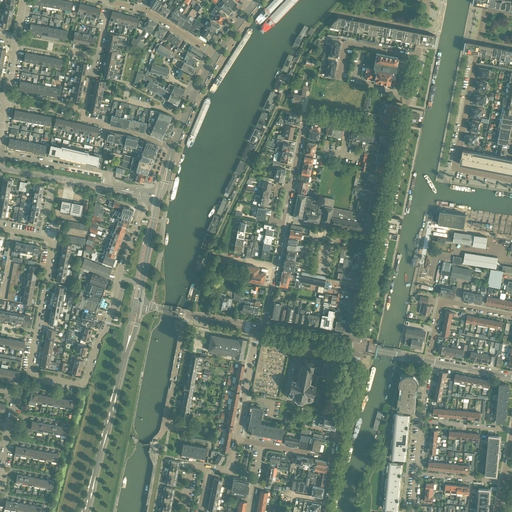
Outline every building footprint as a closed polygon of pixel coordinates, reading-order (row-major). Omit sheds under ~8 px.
[(157,0),(153,0),(150,7),(154,9),(159,3),(157,1),(157,0)] [(222,0),(232,9),(237,3),(234,0),(222,0)] [(228,14),(232,10),(222,1),(218,6),(228,14)] [(162,14),(166,7),(167,5),(166,4),(166,3),(165,3),(163,6),(161,4),(157,11),(162,14)] [(82,18),(85,5),(80,4),(77,13),(81,14),(80,17),(82,18)] [(195,10),(200,13),(203,8),(198,4),(195,10)] [(88,16),(90,6),(85,5),(82,18),(84,18),(85,15),(88,16)] [(168,8),(166,7),(162,14),(166,17),(172,8),(173,7),(170,5),(168,8)] [(221,9),(216,6),(211,13),(214,15),(212,18),(213,19),(220,24),(223,20),(222,20),(225,16),(219,11),(221,9)] [(101,9),(96,8),(92,20),(94,21),(95,17),(99,18),(101,9)] [(178,11),(176,9),(175,9),(173,12),(172,11),(167,18),(172,21),(178,11)] [(115,22),(117,13),(112,11),(109,23),(111,24),(112,21),(115,22)] [(176,23),(182,14),(183,13),(178,11),(172,21),(176,23)] [(125,24),(128,15),(123,14),(119,26),(121,27),(122,24),(125,24)] [(176,23),(181,26),(186,17),(185,17),(186,16),(182,14),(176,23)] [(181,26),(186,30),(192,21),(189,19),(190,16),(188,15),(186,17),(181,26)] [(139,18),(133,17),(130,29),(132,30),(133,26),(136,27),(139,18)] [(341,17),(337,17),(328,26),(339,28),(341,17)] [(146,31),(153,20),(148,18),(145,22),(140,20),(138,28),(142,29),(146,31)] [(157,23),(153,20),(146,31),(150,34),(157,23)] [(216,32),(220,26),(210,20),(206,25),(216,32)] [(10,29),(11,22),(3,21),(2,27),(0,26),(0,30),(5,31),(6,30),(7,30),(7,28),(10,29)] [(206,26),(200,22),(198,26),(197,28),(203,32),(201,35),(208,40),(211,36),(212,37),(215,32),(206,26)] [(157,37),(159,34),(163,27),(159,24),(154,31),(156,32),(154,35),(157,37)] [(197,28),(198,26),(195,24),(190,32),(193,34),(197,28)] [(308,27),(304,25),(292,46),(296,49),(308,27)] [(167,30),(163,27),(159,34),(160,35),(158,38),(161,40),(167,30)] [(78,42),(81,29),(79,29),(78,32),(75,32),(73,41),(78,42)] [(169,41),(174,34),(169,31),(165,38),(166,39),(165,41),(166,41),(167,39),(169,41)] [(412,31),(410,42),(416,43),(417,37),(418,33),(418,32),(412,31)] [(418,33),(417,37),(421,38),(436,41),(437,36),(435,36),(428,34),(422,33),(418,32),(418,33)] [(109,33),(108,39),(121,41),(122,39),(118,39),(119,35),(109,33)] [(174,44),(178,37),(174,34),(169,41),(171,42),(172,43),(174,44)] [(183,39),(178,37),(174,44),(176,45),(175,47),(176,47),(177,45),(178,46),(183,39)] [(417,37),(416,43),(419,44),(426,45),(433,46),(435,46),(436,41),(421,38),(417,37)] [(339,39),(331,38),(330,47),(339,48),(340,49),(341,45),(339,45),(340,42),(338,42),(339,39)] [(179,48),(182,49),(183,50),(187,42),(184,40),(179,48)] [(467,42),(465,41),(464,47),(477,49),(480,50),(481,44),(478,44),(467,42)] [(116,49),(117,46),(107,44),(106,49),(119,52),(119,50),(116,49)] [(176,53),(170,50),(160,44),(156,51),(172,60),(176,53)] [(487,46),(481,44),(480,50),(479,55),(485,56),(487,46)] [(189,49),(187,52),(193,56),(194,54),(200,58),(203,53),(193,46),(190,50),(189,49)] [(339,48),(330,47),(328,57),(335,59),(336,56),(337,57),(338,54),(339,54),(340,50),(338,50),(339,48)] [(477,49),(464,47),(463,52),(465,52),(472,54),(476,55),(479,55),(480,50),(477,49)] [(192,57),(193,56),(187,52),(184,58),(187,59),(186,62),(193,66),(196,60),(192,58),(192,57)] [(293,56),(290,54),(282,70),(286,71),(293,56)] [(394,75),(393,73),(394,71),(395,71),(398,58),(376,54),(373,67),(375,67),(375,69),(366,67),(364,78),(374,80),(389,84),(389,83),(397,85),(398,80),(398,81),(399,76),(394,75)] [(116,60),(117,57),(107,55),(106,60),(119,63),(119,61),(116,60)] [(180,68),(181,68),(184,62),(182,61),(174,56),(170,63),(180,68)] [(335,59),(328,57),(326,66),(335,68),(336,68),(337,65),(335,64),(336,62),(335,61),(335,59)] [(77,64),(77,67),(86,69),(87,64),(74,61),(74,63),(77,64)] [(195,68),(184,62),(181,68),(192,74),(195,68)] [(152,64),(150,72),(167,76),(169,69),(152,64)] [(114,71),(115,68),(105,66),(104,71),(117,74),(117,72),(114,71)] [(335,68),(326,66),(326,67),(327,68),(325,77),(331,79),(332,76),(333,76),(334,74),(335,74),(336,70),(334,70),(335,68)] [(489,77),(490,70),(480,68),(479,68),(478,72),(479,72),(478,75),(481,76),(480,79),(487,80),(488,77),(489,77)] [(191,75),(180,70),(177,77),(179,78),(179,79),(187,83),(189,79),(191,75)] [(84,80),(85,75),(72,72),(72,74),(75,75),(74,78),(84,80)] [(134,81),(138,82),(139,80),(139,78),(140,78),(141,79),(142,77),(144,78),(145,76),(137,72),(136,75),(135,78),(135,79),(134,81)] [(286,75),(281,72),(273,90),(277,92),(286,75)] [(150,90),(154,83),(151,81),(152,79),(148,77),(143,85),(146,87),(150,90)] [(96,80),(95,85),(107,88),(108,86),(105,85),(105,82),(96,80)] [(488,83),(477,81),(477,82),(476,82),(476,86),(476,89),(479,89),(479,93),(485,94),(488,83)] [(82,90),(83,85),(70,82),(70,84),(73,85),(72,88),(82,90)] [(154,92),(158,85),(159,84),(157,84),(154,83),(150,90),(154,92)] [(172,86),(169,84),(168,87),(167,88),(165,92),(163,96),(165,97),(164,97),(168,99),(170,93),(173,89),(172,88),(172,86)] [(174,87),(172,86),(172,88),(173,89),(170,93),(180,98),(184,89),(175,84),(174,87)] [(158,94),(163,86),(161,85),(161,86),(158,85),(154,92),(158,94)] [(163,86),(158,94),(162,97),(163,96),(165,92),(167,88),(168,87),(166,86),(165,89),(162,87),(163,86)] [(300,102),(301,97),(305,98),(306,89),(302,89),(301,95),(293,94),(292,101),(300,102)] [(103,92),(93,90),(92,96),(105,98),(106,96),(102,96),(103,92)] [(317,90),(314,105),(360,114),(363,99),(340,94),(340,95),(317,90)] [(276,94),(271,92),(263,108),(268,110),(276,94)] [(79,101),(81,96),(68,93),(67,95),(71,96),(70,99),(79,101)] [(177,105),(180,98),(170,93),(168,99),(171,101),(171,102),(177,105)] [(484,97),(475,95),(474,98),(473,102),(477,103),(476,106),(483,107),(484,104),(483,104),(484,97)] [(101,103),(91,101),(90,106),(103,109),(104,107),(100,106),(101,103)] [(378,112),(393,115),(394,110),(396,110),(397,109),(397,107),(397,106),(397,105),(387,103),(386,108),(383,107),(382,109),(379,109),(378,112)] [(478,109),(475,108),(475,109),(472,108),(472,109),(471,108),(470,112),(471,112),(471,113),(471,115),(471,116),(473,116),(473,119),(479,121),(480,118),(481,118),(482,110),(478,110),(478,109)] [(116,126),(119,110),(117,109),(115,116),(112,115),(110,125),(116,126)] [(172,116),(151,109),(149,115),(157,117),(162,120),(162,119),(169,122),(172,116)] [(424,111),(413,109),(412,112),(411,112),(409,120),(417,122),(418,116),(423,117),(424,111)] [(296,116),(296,115),(289,114),(289,113),(286,112),(285,120),(286,120),(285,123),(291,124),(292,121),(295,122),(295,118),(296,118),(296,116)] [(392,119),(393,115),(378,112),(378,114),(384,115),(383,122),(393,124),(393,123),(394,123),(394,121),(394,120),(394,119),(392,119)] [(266,115),(263,113),(256,126),(260,128),(266,115)] [(127,128),(130,115),(127,115),(127,119),(124,118),(122,127),(127,128)] [(157,117),(149,115),(148,121),(159,126),(160,125),(167,128),(169,122),(162,119),(162,120),(157,117)] [(139,131),(142,117),(142,116),(140,116),(138,121),(135,121),(133,130),(139,131)] [(64,130),(66,120),(61,119),(58,132),(60,132),(61,129),(64,130)] [(75,132),(77,123),(71,121),(69,134),(71,135),(72,131),(75,132)] [(159,126),(148,121),(148,123),(149,124),(147,127),(157,131),(164,134),(167,128),(160,125),(159,126)] [(310,129),(316,130),(320,131),(321,128),(320,128),(320,123),(311,122),(310,129)] [(476,122),(472,122),(469,122),(469,126),(468,126),(467,129),(468,129),(472,130),(471,133),(478,134),(480,124),(476,123),(476,122)] [(98,128),(92,126),(90,139),(92,140),(93,136),(96,137),(98,128)] [(157,131),(147,127),(146,133),(160,139),(162,139),(164,134),(157,131)] [(259,130),(255,128),(249,141),(253,143),(259,130)] [(354,144),(357,130),(351,129),(349,139),(352,140),(351,144),(353,144),(353,145),(348,144),(348,147),(355,148),(356,144),(354,144)] [(320,131),(316,130),(315,132),(309,131),(308,137),(311,138),(310,140),(317,142),(318,136),(321,136),(321,135),(325,135),(325,134),(325,132),(323,131),(320,131)] [(360,142),(363,131),(357,130),(354,144),(356,144),(357,145),(358,141),(360,142)] [(114,133),(108,131),(106,140),(110,141),(109,146),(105,145),(104,149),(110,151),(111,147),(111,146),(114,133)] [(291,139),(292,133),(285,131),(284,135),(277,135),(277,138),(284,140),(284,137),(291,139)] [(374,133),(368,132),(367,140),(374,141),(375,139),(375,137),(373,137),(374,133)] [(118,143),(120,134),(114,133),(111,146),(114,146),(115,142),(118,143)] [(138,138),(126,135),(124,144),(123,150),(135,152),(136,149),(137,143),(138,138)] [(391,137),(380,135),(379,141),(390,144),(391,137)] [(470,136),(467,135),(467,136),(466,136),(465,140),(466,140),(465,143),(469,143),(468,147),(475,148),(477,137),(473,137),(473,136),(470,135),(470,136)] [(147,141),(143,139),(141,145),(144,146),(147,148),(156,151),(158,147),(158,145),(147,141)] [(140,145),(137,143),(136,149),(138,151),(142,152),(154,157),(156,151),(147,148),(144,146),(141,145),(140,145)] [(252,145),(248,143),(241,158),(245,160),(252,145)] [(282,143),(279,143),(277,149),(279,149),(282,149),(289,151),(289,150),(290,150),(291,147),(290,147),(290,144),(283,143),(282,143)] [(89,151),(62,145),(59,157),(86,163),(88,154),(89,151)] [(369,146),(366,145),(366,148),(372,149),(378,150),(377,153),(387,155),(388,150),(374,147),(373,147),(369,146)] [(460,164),(504,173),(506,159),(463,150),(460,164)] [(142,152),(138,151),(136,158),(139,159),(145,160),(152,162),(154,157),(142,152)] [(98,156),(93,155),(91,164),(96,166),(98,161),(100,161),(102,155),(99,154),(98,156)] [(135,164),(136,158),(125,154),(123,161),(129,162),(135,164)] [(273,160),(272,163),(278,164),(278,161),(286,163),(288,157),(280,155),(280,156),(277,155),(276,161),(273,160)] [(149,168),(152,162),(145,160),(139,159),(136,158),(135,164),(149,168)] [(245,162),(240,160),(234,174),(238,176),(245,162)] [(149,168),(135,164),(129,162),(128,163),(123,162),(121,167),(147,173),(149,168)] [(367,162),(363,162),(361,170),(364,171),(370,172),(370,170),(383,173),(385,167),(377,165),(376,167),(371,166),(370,168),(367,168),(368,168),(366,167),(367,162)] [(272,163),(272,167),(276,168),(275,173),(284,175),(285,169),(277,167),(278,164),(272,163)] [(378,174),(369,172),(368,179),(377,181),(378,174)] [(145,179),(146,175),(137,173),(135,180),(143,182),(144,179),(145,179)] [(283,182),(284,175),(275,173),(273,180),(283,182)] [(237,177),(235,176),(233,175),(225,192),(229,194),(237,177)] [(268,181),(263,180),(262,182),(264,182),(262,189),(270,190),(271,183),(268,183),(268,181)] [(381,184),(372,182),(369,182),(369,185),(365,184),(364,187),(380,190),(381,184)] [(268,198),(270,190),(262,189),(261,196),(268,198)] [(329,223),(332,208),(334,201),(323,199),(322,206),(325,206),(324,210),(318,209),(319,205),(311,204),(312,197),(306,196),(306,195),(298,194),(293,216),(302,218),(304,218),(304,220),(319,223),(319,221),(329,223)] [(267,204),(268,198),(261,196),(260,203),(258,203),(258,205),(262,205),(263,204),(267,204)] [(63,200),(62,200),(60,208),(60,211),(70,213),(69,214),(81,216),(83,206),(82,206),(83,204),(80,204),(80,203),(74,201),(73,203),(63,201),(63,200)] [(227,202),(223,200),(217,213),(221,215),(227,202)] [(39,210),(40,204),(32,203),(30,202),(29,208),(31,209),(39,210)] [(122,205),(119,204),(118,208),(119,208),(118,211),(119,211),(131,216),(134,210),(122,205)] [(38,216),(39,210),(31,209),(29,208),(27,214),(30,215),(38,216)] [(258,208),(256,218),(264,220),(266,209),(258,208)] [(332,208),(329,223),(329,224),(344,227),(345,227),(349,228),(364,231),(364,230),(372,231),(375,216),(358,212),(357,216),(352,215),(352,212),(332,208)] [(131,216),(119,211),(118,215),(130,219),(131,216)] [(441,211),(440,212),(435,212),(432,216),(434,220),(439,222),(439,223),(464,228),(466,215),(441,211)] [(118,215),(113,213),(113,215),(116,216),(115,219),(116,219),(128,223),(130,219),(118,215)] [(30,215),(27,214),(26,221),(37,223),(38,216),(30,215)] [(218,217),(215,215),(207,232),(211,234),(218,217)] [(127,227),(128,223),(116,219),(115,223),(127,227)] [(239,221),(238,229),(245,230),(247,224),(249,225),(250,221),(243,219),(242,222),(239,221)] [(116,227),(126,231),(127,227),(115,223),(114,227),(116,227)] [(274,226),(264,224),(263,227),(266,228),(265,234),(272,236),(273,236),(274,232),(273,232),(274,226)] [(291,225),(288,236),(300,239),(303,227),(292,225),(291,225)] [(113,231),(124,235),(126,231),(116,227),(114,227),(112,230),(113,231)] [(244,238),(245,230),(238,229),(236,237),(244,238)] [(110,234),(123,239),(124,235),(113,231),(112,230),(110,234)] [(455,232),(454,240),(454,242),(478,246),(478,248),(481,248),(482,246),(486,247),(487,237),(455,232)] [(121,243),(123,239),(110,234),(109,238),(121,243)] [(211,235),(207,234),(202,247),(206,248),(211,235)] [(272,236),(265,234),(264,234),(263,238),(264,238),(264,242),(271,243),(272,236)] [(299,245),(300,239),(288,236),(287,242),(296,244),(299,245)] [(242,246),(244,238),(236,237),(235,244),(242,246)] [(120,247),(121,243),(109,238),(107,242),(120,247)] [(107,242),(106,246),(118,250),(120,247),(107,242)] [(269,251),(271,243),(264,242),(262,249),(269,251)] [(358,252),(361,252),(367,254),(368,249),(369,244),(364,243),(364,244),(360,243),(358,252)] [(241,253),(242,246),(235,244),(233,252),(241,253)] [(118,250),(106,246),(104,250),(117,254),(118,250)] [(268,258),(269,251),(262,249),(261,253),(261,257),(268,258)] [(117,254),(104,250),(103,254),(106,255),(115,258),(117,254)] [(114,261),(115,258),(106,255),(103,254),(96,251),(95,254),(94,253),(93,253),(92,254),(92,255),(93,256),(91,259),(96,261),(95,261),(99,262),(99,261),(112,266),(113,263),(114,263),(115,262),(114,261)] [(496,268),(497,264),(498,258),(466,253),(464,263),(496,268)] [(204,255),(199,254),(193,270),(198,272),(204,255)] [(454,264),(463,265),(464,258),(454,256),(453,263),(454,264)] [(366,259),(358,257),(357,258),(357,261),(354,260),(354,264),(352,264),(353,259),(344,258),(343,267),(364,271),(365,262),(366,262),(367,259),(366,259)] [(295,260),(285,258),(285,260),(284,260),(283,267),(283,269),(297,272),(301,272),(301,271),(303,262),(295,260)] [(85,259),(82,267),(84,268),(108,277),(111,269),(85,259)] [(453,263),(444,261),(441,274),(451,276),(453,266),(454,264),(453,263)] [(247,281),(263,284),(265,273),(258,272),(259,268),(246,265),(245,273),(248,273),(247,281)] [(470,280),(472,270),(469,269),(469,271),(453,268),(454,266),(453,266),(451,276),(458,277),(470,280)] [(295,278),(296,276),(290,275),(291,272),(282,270),(281,271),(281,272),(282,273),(281,275),(295,278)] [(326,276),(301,271),(301,272),(300,282),(324,287),(324,288),(327,289),(328,289),(329,289),(330,288),(331,288),(331,287),(331,286),(331,285),(331,284),(330,283),(329,282),(328,282),(325,281),(326,276)] [(105,287),(106,283),(107,283),(108,281),(107,280),(103,278),(102,277),(92,273),(92,275),(90,274),(87,280),(90,281),(105,287)] [(349,275),(347,274),(347,277),(354,279),(354,281),(361,283),(362,278),(349,275)] [(36,279),(27,278),(25,277),(24,283),(26,284),(34,285),(36,279)] [(289,282),(280,281),(279,286),(290,288),(294,289),(294,286),(288,285),(289,282)] [(87,282),(84,289),(101,295),(104,288),(87,282)] [(360,289),(344,285),(343,290),(350,291),(349,296),(358,298),(360,289)] [(447,296),(449,287),(442,286),(440,294),(447,296)] [(453,288),(449,287),(447,296),(455,297),(457,287),(453,286),(453,288)] [(97,306),(101,295),(84,289),(81,288),(75,305),(79,306),(80,307),(82,308),(82,307),(96,311),(97,311),(98,308),(97,306)] [(469,300),(471,292),(464,291),(463,299),(469,300)] [(63,293),(54,292),(53,298),(61,299),(64,300),(66,294),(65,294),(63,293)] [(221,293),(218,306),(223,307),(226,308),(226,307),(230,308),(232,298),(225,297),(226,294),(221,293)] [(484,295),(477,294),(476,301),(482,303),(484,295)] [(427,317),(428,314),(430,315),(431,306),(426,305),(427,303),(428,303),(429,298),(421,296),(420,302),(422,302),(420,312),(423,313),(423,317),(427,317)] [(64,300),(61,299),(53,298),(52,304),(60,306),(63,306),(64,300)] [(242,311),(250,313),(251,305),(252,302),(244,300),(242,311)] [(281,302),(273,300),(270,317),(278,318),(280,309),(281,304),(282,304),(283,305),(284,303),(284,302),(281,302)] [(255,302),(252,302),(251,305),(250,313),(257,314),(259,306),(259,302),(255,301),(255,302)] [(334,311),(336,311),(337,305),(331,304),(324,302),(323,305),(323,306),(319,326),(331,328),(334,311)] [(80,307),(79,306),(75,305),(73,304),(71,315),(72,315),(78,317),(78,316),(78,315),(78,313),(79,310),(80,307)] [(287,307),(284,319),(291,321),(293,309),(287,307)] [(291,321),(297,322),(300,308),(297,307),(296,313),(293,312),(291,321)] [(357,309),(348,307),(348,310),(349,310),(345,331),(352,332),(357,309)] [(82,314),(78,313),(78,315),(79,315),(82,316),(85,317),(94,320),(96,314),(95,314),(83,311),(82,314)] [(310,311),(306,311),(304,322),(311,324),(312,315),(309,314),(310,311)] [(320,313),(317,313),(316,315),(312,315),(311,324),(318,325),(320,313)] [(78,317),(72,315),(71,318),(78,320),(97,325),(98,321),(94,320),(85,317),(82,316),(79,315),(78,315),(78,316),(78,317)] [(80,332),(91,334),(92,328),(90,328),(90,325),(78,322),(77,325),(82,326),(80,332)] [(414,330),(408,329),(405,345),(411,346),(411,347),(422,349),(423,341),(420,341),(420,338),(424,339),(425,332),(414,329),(414,330)] [(89,341),(91,334),(80,332),(83,332),(80,342),(85,343),(86,340),(89,341)] [(235,357),(242,359),(246,340),(239,338),(238,340),(230,338),(229,340),(226,339),(225,338),(223,339),(219,338),(220,337),(211,335),(209,337),(208,339),(210,342),(209,344),(207,345),(206,348),(208,350),(216,352),(217,353),(225,355),(227,354),(235,355),(235,357)] [(461,349),(457,349),(456,356),(463,357),(464,350),(467,351),(468,345),(462,344),(461,349)] [(81,345),(79,350),(78,353),(85,355),(87,347),(81,345)] [(476,360),(477,353),(474,352),(474,351),(473,350),(469,349),(467,357),(470,358),(470,359),(476,360)] [(75,358),(73,364),(82,367),(84,360),(80,359),(81,356),(81,357),(81,356),(72,354),(71,357),(75,358)] [(198,361),(199,357),(199,356),(192,355),(191,361),(198,363),(200,363),(200,362),(198,361)] [(489,355),(487,362),(493,364),(494,359),(495,359),(496,356),(489,355)] [(316,385),(317,384),(315,384),(317,379),(314,378),(315,374),(321,375),(322,374),(324,374),(323,376),(326,376),(327,375),(331,376),(334,364),(329,363),(329,362),(324,361),(323,364),(321,363),(321,364),(315,362),(314,362),(313,361),(314,360),(313,359),(313,360),(311,360),(311,359),(310,359),(310,360),(306,359),(307,358),(306,358),(306,359),(305,359),(304,360),(304,361),(302,362),(301,363),(300,363),(299,369),(300,369),(299,375),(298,374),(298,375),(299,375),(298,381),(292,380),(292,378),(292,379),(290,379),(290,380),(291,380),(289,391),(288,390),(288,391),(289,391),(288,394),(289,394),(290,396),(289,397),(290,397),(290,396),(292,397),(292,398),(293,398),(293,397),(294,396),(295,399),(294,399),(294,400),(295,399),(297,401),(296,402),(297,403),(298,402),(301,402),(301,404),(301,403),(301,402),(304,401),(305,402),(305,401),(306,398),(307,400),(306,401),(307,401),(307,400),(309,401),(310,401),(310,400),(312,399),(312,400),(313,399),(319,401),(321,390),(315,388),(315,385),(316,385)] [(196,373),(198,363),(191,361),(189,371),(196,373)] [(80,374),(82,367),(73,364),(71,370),(70,369),(68,374),(76,376),(76,373),(80,374)] [(195,377),(196,373),(189,371),(187,381),(194,382),(195,378),(196,379),(196,377),(195,377)] [(417,388),(418,387),(418,386),(418,385),(418,384),(418,383),(418,382),(418,381),(419,376),(402,374),(401,379),(401,380),(401,381),(400,382),(400,383),(400,384),(400,385),(400,386),(401,386),(400,398),(399,398),(398,409),(415,411),(416,399),(414,399),(415,395),(416,395),(417,395),(417,394),(418,394),(418,393),(417,393),(417,392),(416,392),(417,388)] [(194,382),(187,381),(186,381),(186,385),(184,384),(183,390),(185,390),(184,394),(192,395),(194,382)] [(509,385),(500,384),(497,421),(505,422),(509,385)] [(37,394),(38,394),(38,391),(36,391),(36,394),(31,393),(30,401),(35,402),(35,403),(36,403),(36,402),(37,394)] [(43,395),(44,395),(45,392),(42,392),(42,395),(38,394),(37,394),(36,402),(41,403),(41,404),(42,404),(42,403),(43,395)] [(49,396),(50,396),(51,393),(48,393),(48,396),(44,395),(43,395),(42,403),(48,404),(47,405),(48,405),(48,404),(49,396)] [(56,397),(57,394),(55,394),(54,397),(50,396),(49,396),(48,404),(54,405),(53,406),(54,406),(54,405),(56,397)] [(190,401),(192,395),(184,394),(183,401),(193,403),(193,401),(190,401)] [(62,398),(63,395),(61,395),(60,398),(56,397),(54,405),(60,406),(60,407),(60,406),(62,398)] [(68,399),(69,396),(67,396),(66,399),(62,398),(60,406),(66,407),(66,408),(66,407),(68,399)] [(72,400),(68,399),(66,407),(72,408),(72,409),(72,410),(72,408),(73,408),(74,401),(75,397),(73,397),(72,400)] [(192,404),(193,403),(183,401),(182,407),(189,409),(190,404),(192,404)] [(281,440),(283,433),(283,430),(253,424),(254,422),(258,423),(261,407),(251,405),(248,421),(249,421),(248,429),(252,430),(251,434),(281,440)] [(192,409),(189,409),(182,407),(181,407),(180,415),(188,416),(189,410),(191,411),(192,409)] [(378,410),(373,430),(378,431),(382,412),(378,410)] [(363,414),(359,413),(353,434),(357,436),(363,414)] [(411,439),(411,438),(411,436),(411,435),(411,434),(411,432),(410,431),(410,430),(409,430),(410,428),(411,427),(411,426),(411,425),(410,425),(411,415),(396,413),(396,414),(395,413),(395,414),(394,414),(394,415),(394,416),(394,417),(394,418),(395,418),(395,423),(394,423),(394,424),(393,424),(393,425),(393,426),(393,427),(393,428),(394,428),(393,429),(393,430),(392,430),(392,431),(392,432),(393,432),(393,433),(393,438),(392,439),(392,440),(391,441),(392,442),(392,443),(392,444),(391,444),(391,445),(391,446),(391,447),(392,448),(393,448),(392,453),(391,454),(390,454),(390,455),(390,456),(390,457),(391,458),(392,458),(406,460),(407,450),(408,450),(408,449),(409,449),(409,448),(409,447),(408,447),(408,445),(409,444),(409,443),(410,442),(410,440),(411,439)] [(321,416),(318,415),(317,421),(319,422),(318,426),(324,428),(330,430),(330,428),(334,429),(335,424),(336,419),(335,419),(321,415),(321,416)] [(38,422),(39,422),(39,419),(37,419),(37,422),(32,421),(31,427),(29,426),(28,431),(32,432),(33,429),(36,430),(36,431),(37,431),(38,422)] [(44,423),(45,423),(46,420),(44,420),(43,423),(39,422),(38,422),(37,431),(36,432),(43,433),(43,431),(44,423)] [(50,424),(51,424),(52,421),(49,421),(49,424),(45,423),(44,423),(43,431),(49,432),(48,433),(49,433),(49,432),(50,424)] [(57,425),(57,426),(58,423),(56,422),(55,425),(51,424),(50,424),(49,432),(55,433),(54,434),(55,435),(55,433),(57,425)] [(63,426),(63,427),(64,424),(62,423),(61,426),(57,426),(57,425),(55,433),(61,434),(60,435),(61,436),(61,434),(63,426)] [(67,427),(63,427),(63,426),(61,434),(67,435),(67,437),(67,436),(68,436),(69,428),(70,425),(68,424),(67,427)] [(299,444),(298,447),(319,451),(320,445),(321,444),(321,439),(322,435),(314,433),(313,433),(313,434),(310,433),(309,436),(301,434),(299,444)] [(284,444),(288,445),(297,446),(298,439),(289,437),(289,436),(286,435),(284,444)] [(499,438),(490,437),(487,474),(496,475),(499,438)] [(321,439),(321,444),(320,445),(319,451),(331,453),(333,441),(321,439)] [(22,447),(23,447),(24,444),(21,444),(21,447),(16,446),(14,456),(21,457),(21,455),(22,447)] [(28,448),(29,448),(29,445),(27,445),(27,448),(23,447),(22,447),(21,455),(26,456),(26,457),(27,457),(27,456),(28,448)] [(204,459),(205,453),(206,453),(207,450),(183,445),(182,448),(181,455),(204,459)] [(34,449),(35,449),(36,446),(33,446),(33,449),(29,448),(28,448),(27,456),(33,457),(32,458),(33,458),(33,457),(34,449)] [(41,450),(41,451),(42,448),(40,447),(39,450),(35,449),(34,449),(33,457),(39,458),(39,459),(39,460),(39,458),(41,450)] [(47,452),(48,449),(46,448),(45,451),(41,451),(41,450),(39,458),(45,459),(45,461),(45,459),(47,452)] [(53,453),(54,453),(54,450),(52,449),(51,452),(47,452),(45,459),(51,460),(51,462),(51,461),(53,453)] [(57,453),(54,453),(53,453),(51,461),(57,462),(57,463),(58,462),(59,454),(60,454),(60,451),(58,450),(57,453)] [(221,452),(209,450),(208,456),(212,457),(213,454),(215,454),(218,456),(215,461),(220,464),(224,456),(220,454),(221,452)] [(271,460),(270,462),(275,463),(278,464),(278,462),(285,463),(286,456),(271,454),(270,460),(271,460)] [(300,464),(301,456),(297,455),(296,457),(294,457),(292,467),(296,468),(297,463),(300,464)] [(314,465),(315,459),(308,457),(307,463),(305,463),(305,465),(304,466),(308,467),(307,469),(309,470),(309,468),(310,464),(314,465)] [(169,463),(169,465),(179,467),(180,461),(169,459),(168,463),(169,463)] [(273,476),(275,463),(270,462),(270,466),(268,466),(266,475),(273,476)] [(403,472),(403,471),(403,463),(388,462),(386,462),(387,466),(386,470),(387,471),(386,481),(385,481),(385,485),(384,489),(385,489),(385,499),(383,499),(383,503),(382,507),(384,508),(399,509),(400,501),(401,501),(401,500),(402,500),(402,499),(401,498),(400,498),(401,496),(402,496),(404,491),(405,482),(404,477),(402,477),(403,475),(404,475),(404,474),(404,473),(403,473),(403,472)] [(325,480),(326,475),(316,473),(316,474),(314,474),(314,473),(308,471),(307,476),(308,477),(325,480)] [(24,475),(25,472),(23,472),(22,475),(17,474),(16,482),(22,483),(21,484),(22,484),(22,483),(24,475)] [(30,476),(31,473),(29,473),(28,476),(24,475),(22,483),(28,484),(27,485),(28,485),(28,484),(30,476)] [(36,477),(37,475),(35,474),(34,477),(30,476),(28,484),(34,485),(33,486),(34,487),(34,485),(36,477)] [(42,478),(43,478),(43,476),(41,475),(40,478),(36,477),(34,485),(40,486),(40,488),(41,486),(42,478)] [(273,476),(266,475),(265,484),(271,485),(272,481),(275,482),(275,477),(273,477),(273,476)] [(48,479),(49,480),(49,477),(47,476),(46,479),(43,478),(42,478),(41,486),(46,487),(46,489),(47,487),(48,479)] [(323,485),(325,480),(308,477),(307,476),(307,477),(307,476),(306,482),(323,485)] [(53,480),(49,480),(48,479),(47,487),(52,488),(52,490),(53,490),(53,488),(53,489),(55,481),(55,478),(53,477),(53,480)] [(175,486),(177,479),(167,477),(166,479),(165,479),(165,483),(175,485),(175,486)] [(249,487),(248,487),(249,481),(233,478),(232,488),(249,491),(249,487)] [(306,482),(296,480),(294,488),(299,489),(299,492),(322,496),(323,487),(305,484),(306,482)] [(164,490),(164,493),(174,494),(175,488),(164,486),(163,490),(164,490)] [(220,492),(212,490),(211,494),(210,497),(218,499),(219,498),(221,498),(221,496),(219,495),(220,492)] [(487,511),(489,491),(480,490),(478,511),(487,511)] [(13,501),(14,498),(11,498),(11,501),(6,500),(5,508),(10,509),(10,510),(11,510),(11,509),(13,501)] [(18,502),(19,502),(20,499),(17,499),(17,502),(13,501),(11,509),(16,510),(16,511),(17,511),(18,502)] [(300,499),(298,508),(317,511),(319,511),(321,504),(309,502),(309,500),(300,499)] [(25,503),(26,500),(24,500),(23,503),(19,502),(18,502),(17,511),(16,511),(23,511),(25,503)] [(29,511),(31,504),(31,505),(32,502),(30,501),(29,504),(25,503),(23,511),(27,511),(29,511)] [(35,511),(37,506),(38,506),(38,503),(36,502),(35,505),(31,505),(31,504),(29,511),(35,511)] [(41,506),(38,506),(37,506),(35,511),(45,511),(46,509),(43,509),(43,507),(44,507),(44,504),(42,503),(41,506)]
